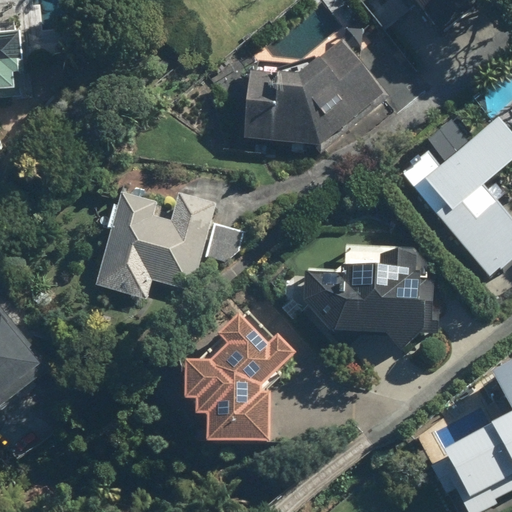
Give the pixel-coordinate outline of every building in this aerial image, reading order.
[(411,0),(438,33),(479,0),(411,0)] [(0,107),(32,106),(27,36),(0,37),(0,107)] [(346,47),(306,81),(257,75),(249,142),(323,151),(388,97),(346,47)] [(409,177),(493,281),(511,266),(511,216),(490,189),(511,171),(511,131),(505,122),(445,170),(434,156),(409,177)] [(125,194),(98,288),(149,302),(155,282),(194,294),(205,258),(228,265),(243,252),(248,233),(215,224),(220,206),(182,195),(174,223),(157,218),(161,204),(125,194)] [(310,275),(308,306),(334,335),(391,338),(405,353),(426,336),(440,337),(444,274),(421,273),(421,260),(386,258),(385,271),(347,269),(346,277),(310,275)] [(0,416),(55,372),(3,309),(0,308),(0,416)] [(212,418),(212,446),(276,446),(277,396),(267,396),(267,390),(301,357),(283,338),(273,348),(244,318),(223,338),(233,348),(217,364),(191,364),(190,403),(201,403),(201,418),(212,418)] [(471,511),(484,511),(511,497),(511,368),(498,376),(511,402),(511,420),(432,463),(451,498),(461,493),(471,511)]
